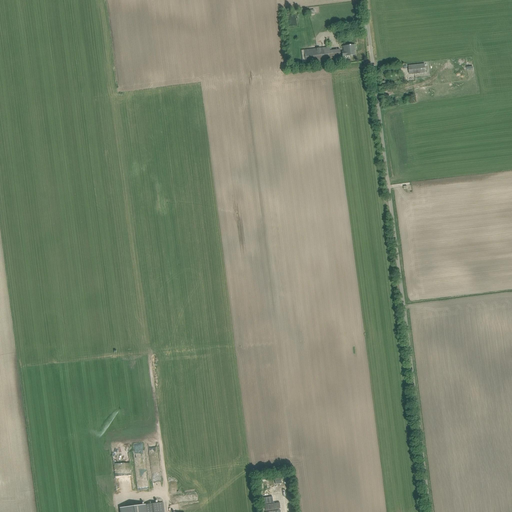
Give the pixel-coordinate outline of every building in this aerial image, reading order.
[(316,48),(304,50),(306,64),(341,60),(339,49),(332,50),(331,47),(331,45),(326,45),(327,47),(320,48),(316,48)] [(345,46),(346,51),(342,52),(342,57),(354,55),(353,49),(355,49),(354,45),(345,46)] [(425,64),(413,66),(408,66),(409,74),(425,73),(425,64)] [(268,486),(282,486),(282,477),(268,477),(268,486)] [(265,497),(267,511),(282,509),(281,502),(277,502),(277,495),(265,497)] [(163,511),(162,502),(140,505),(141,511),(163,511)]
